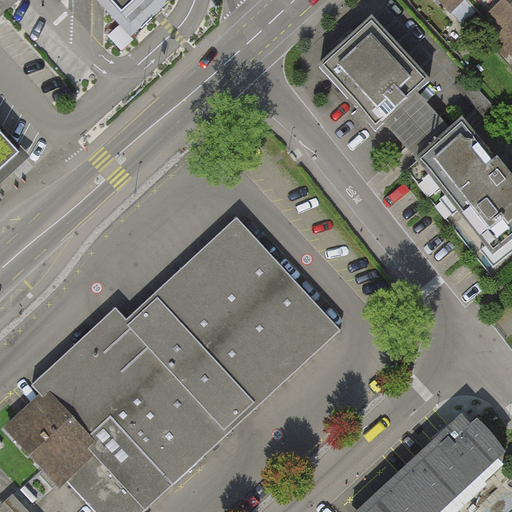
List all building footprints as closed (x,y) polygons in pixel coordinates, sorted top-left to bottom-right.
[(114,0),(141,29),(157,14),(171,0),(114,0)] [(511,0),(442,0),(452,11),(463,0),(469,0),(511,47),(511,0)] [(373,19),(322,68),(356,106),(374,131),(430,81),(373,19)] [(461,121),(409,170),(495,281),(511,267),(511,168),(503,156),(495,162),(461,121)] [(0,122),(0,185),(31,157),(0,122)] [(83,511),(151,511),(345,333),(239,219),(131,319),(117,305),(27,388),(38,400),(7,430),(83,511)] [(511,454),(475,414),(368,511),(464,511),(511,468),(511,454)] [(30,511),(14,494),(0,507),(0,511),(30,511)]
